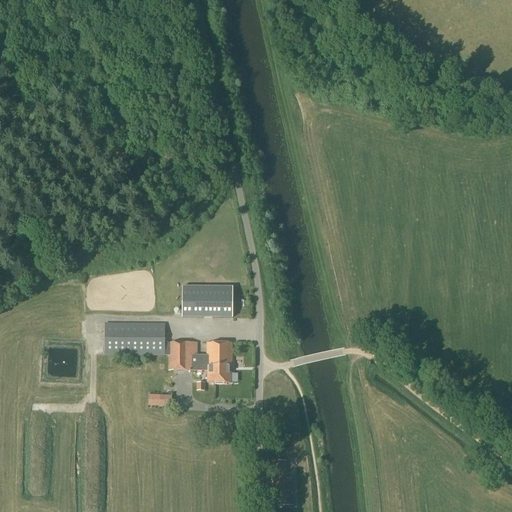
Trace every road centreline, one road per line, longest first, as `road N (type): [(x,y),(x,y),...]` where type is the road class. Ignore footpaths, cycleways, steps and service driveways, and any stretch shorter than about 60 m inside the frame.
road 1 (unclassified): [(296,365),(259,372),(252,258),(190,0)]
road 2 (track): [(511,467),(379,362),(347,353)]
road 3 (track): [(366,511),(348,397),(358,353)]
road 4 (track): [(259,372),(261,511)]
